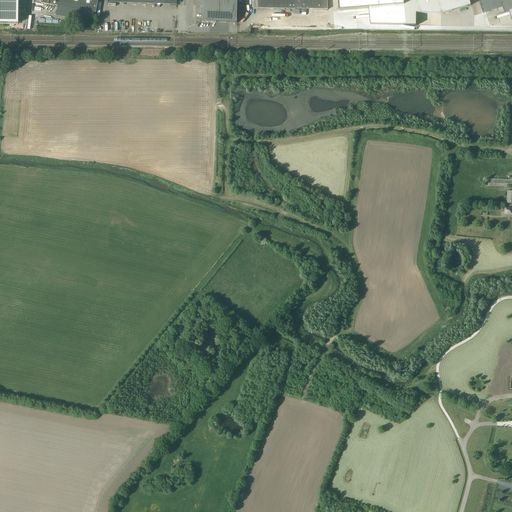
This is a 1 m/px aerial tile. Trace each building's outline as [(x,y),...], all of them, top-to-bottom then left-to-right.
[(0,0),(0,23),(17,24),(17,0),(0,0)] [(41,0),(41,3),(95,13),(97,0),(41,0)] [(202,0),(202,22),(216,22),(236,23),(236,0),(202,0)] [(292,0),(257,0),(258,8),(293,8),(292,0)] [(338,0),(339,11),(369,8),(370,25),(406,25),(403,0),(338,0)] [(403,0),(406,25),(417,25),(417,13),(442,14),(471,5),(469,0),(403,0)] [(511,0),(478,0),(482,13),(497,9),(498,13),(508,11),(509,11),(509,12),(511,19),(511,20),(511,19),(511,0)]
